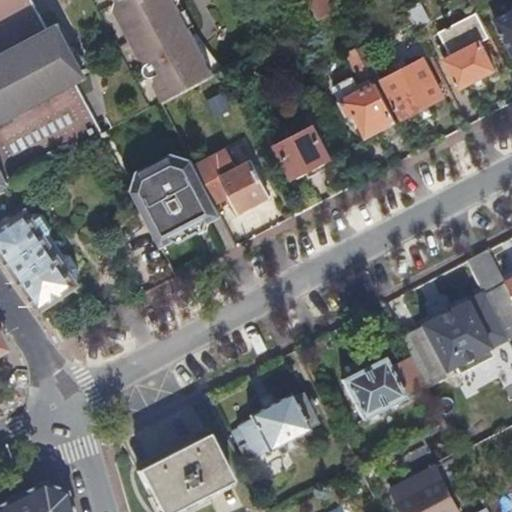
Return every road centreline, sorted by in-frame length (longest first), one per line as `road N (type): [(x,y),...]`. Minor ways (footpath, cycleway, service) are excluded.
road 1 (residential): [(511,171),(65,405)]
road 2 (residential): [(65,405),(0,297)]
